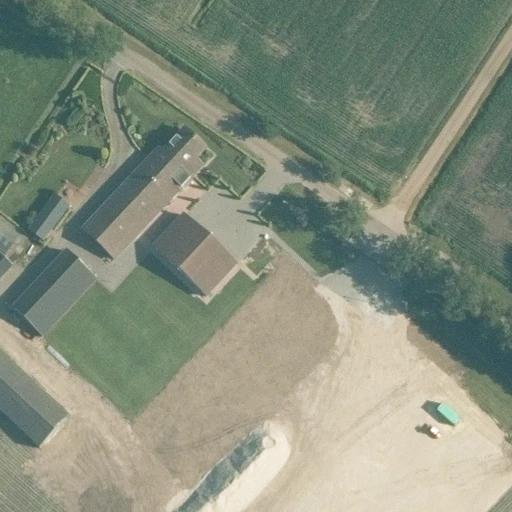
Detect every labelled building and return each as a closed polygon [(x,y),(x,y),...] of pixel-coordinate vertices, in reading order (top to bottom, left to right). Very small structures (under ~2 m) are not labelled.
[(159,151),(146,165),(113,201),(115,203),(84,236),(113,263),(190,181),(190,180),(202,167),(196,161),(206,150),(185,131),(163,155),(159,151)] [(30,234),(39,241),(47,230),(50,233),(61,219),(47,208),(36,223),(38,224),(30,234)] [(153,249),(206,298),(236,266),(183,216),(153,249)] [(0,222),(0,247),(7,252),(18,234),(0,222)] [(11,311),(41,340),(97,281),(67,252),(11,311)] [(0,278),(11,266),(2,258),(0,256),(0,278)] [(133,424),(157,446),(300,290),(276,268),(133,424)] [(314,304),(171,460),(196,483),(339,327),(314,304)] [(68,419),(0,354),(0,412),(39,450),(68,419)] [(511,511),(511,466),(427,385),(305,511),(511,511)]
